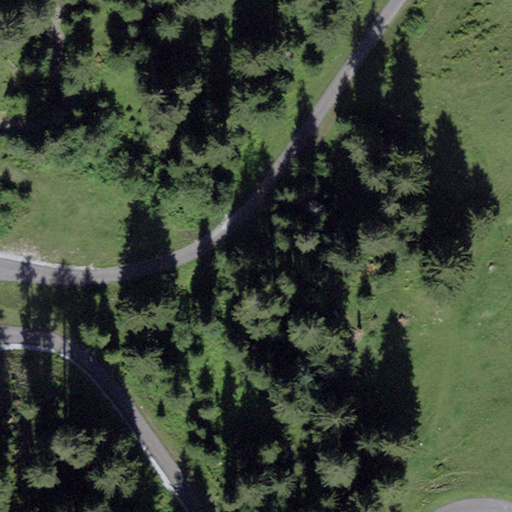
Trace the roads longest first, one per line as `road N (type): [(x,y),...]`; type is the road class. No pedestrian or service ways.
road 1 (unclassified): [(0,266),(137,266),(221,234),(292,152),(398,0)]
road 2 (unclassified): [(206,511),(85,351),(42,334),(0,331)]
